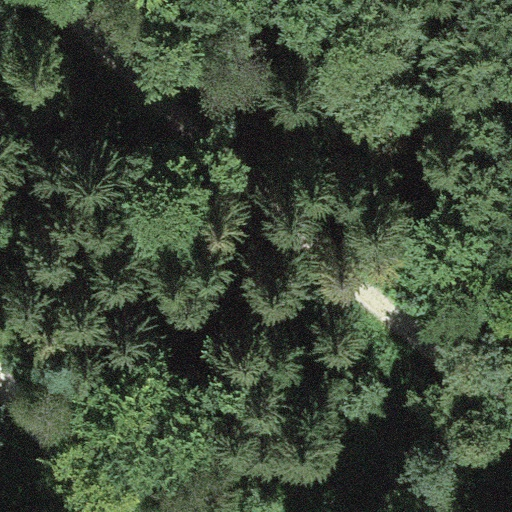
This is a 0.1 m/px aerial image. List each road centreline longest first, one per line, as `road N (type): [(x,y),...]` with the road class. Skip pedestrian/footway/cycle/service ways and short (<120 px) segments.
road 1 (track): [(73,0),(365,298),(511,402)]
road 2 (track): [(0,380),(120,511)]
